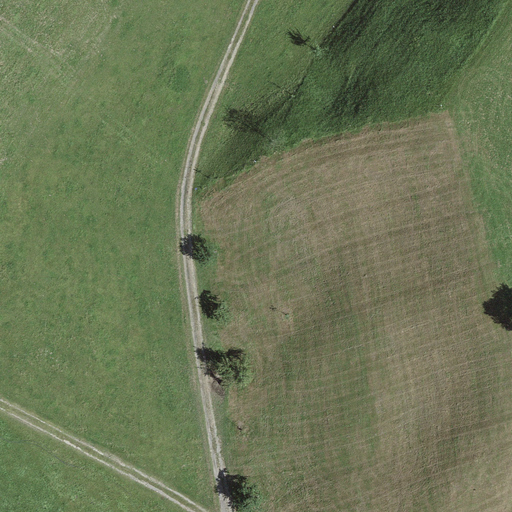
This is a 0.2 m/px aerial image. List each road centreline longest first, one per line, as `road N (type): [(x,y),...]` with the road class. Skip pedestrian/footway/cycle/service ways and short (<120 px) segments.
road 1 (track): [(253,0),(188,177),(196,326),(229,511)]
road 2 (track): [(0,403),(201,511)]
